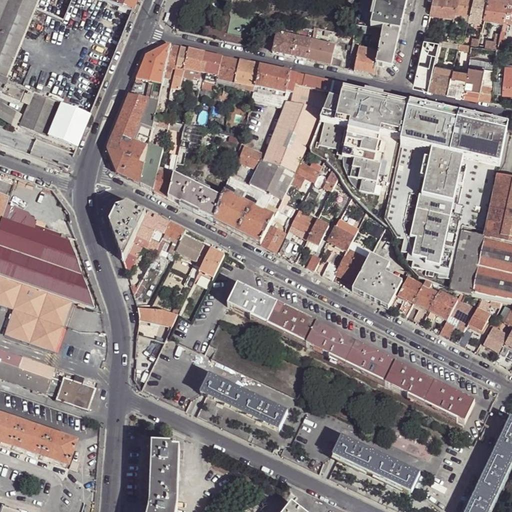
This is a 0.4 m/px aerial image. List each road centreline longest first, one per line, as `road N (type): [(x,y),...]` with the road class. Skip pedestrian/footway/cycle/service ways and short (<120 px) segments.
road 1 (residential): [(511,385),(124,192)]
road 2 (unclassified): [(118,395),(362,508)]
road 3 (residential): [(404,90),(144,32)]
road 4 (tertiary): [(87,208),(117,312),(118,395)]
road 5 (tertiary): [(90,156),(144,32)]
